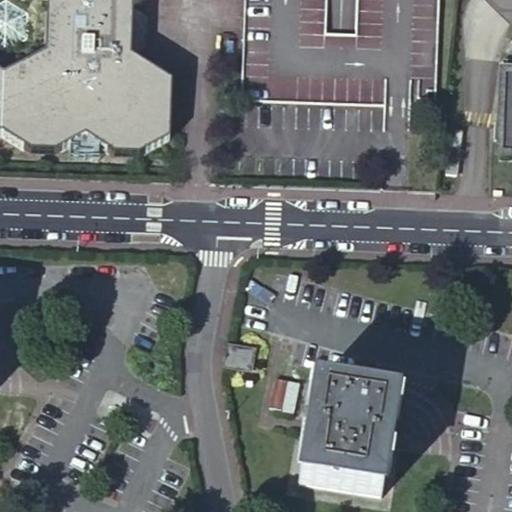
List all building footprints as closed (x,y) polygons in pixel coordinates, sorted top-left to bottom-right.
[(0,0),(0,131),(8,128),(28,139),(28,140),(37,145),(61,145),(68,141),(70,139),(92,127),(113,139),(112,141),(121,146),(149,146),(156,142),(155,140),(175,129),(174,72),(133,47),(133,0),(0,0)] [(511,66),(502,66),(499,161),(511,161),(511,66)] [(447,159),(460,160),(462,138),(449,137),(447,159)] [(447,163),(445,182),(456,183),(458,164),(447,163)] [(258,351),(231,347),(227,369),(254,374),(258,351)] [(400,403),(316,389),(301,486),(384,500),(400,403)]
